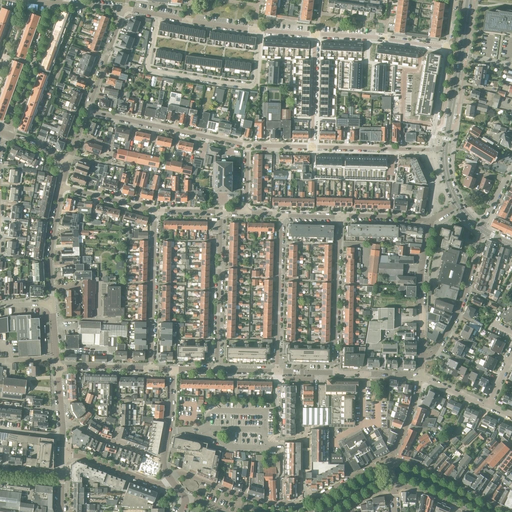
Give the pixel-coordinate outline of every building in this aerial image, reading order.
[(266,0),(264,15),(274,16),(276,0),(302,0),(300,20),(310,21),(313,0),(266,0)] [(407,0),(409,0),(410,1),(430,4),(430,5),(433,6),(429,37),(439,38),(444,4),(437,3),(437,0),(431,0),(432,0),(428,0),(397,0),(393,32),(403,33),(407,0)] [(0,23),(5,26),(11,11),(2,8),(0,13),(0,23)] [(486,12),(483,30),(483,31),(484,32),(500,34),(501,33),(501,32),(511,33),(511,31),(511,10),(511,11),(510,13),(500,11),(500,13),(487,12),(486,12)] [(58,20),(56,26),(64,29),(70,15),(61,12),(59,18),(58,17),(57,20),(58,20)] [(38,23),(37,23),(40,17),(31,14),(26,28),(35,31),(37,25),(38,23)] [(95,18),(94,20),(107,24),(109,19),(102,16),(100,20),(95,18)] [(128,24),(140,28),(143,20),(137,18),(136,21),(130,19),(128,24)] [(105,30),(107,24),(94,20),(93,22),(99,24),(98,27),(105,30)] [(140,28),(128,24),(126,29),(132,31),(131,34),(137,37),(140,28)] [(53,34),(51,40),(59,43),(64,29),(56,26),(53,32),(53,31),(52,34),(53,34)] [(91,29),(90,31),(103,35),(105,30),(98,27),(96,31),(91,29)] [(26,28),(21,42),(29,45),(32,39),(33,37),(32,37),(35,31),(26,28)] [(95,35),(94,38),(101,41),(103,35),(90,31),(89,33),(95,35)] [(124,35),(122,40),(134,45),(137,37),(131,34),(130,37),(124,35)] [(94,38),(92,44),(99,46),(101,41),(94,38)] [(48,48),(46,54),(54,57),(59,43),(51,40),(48,46),(47,48),(48,48)] [(126,48),(125,51),(131,53),(134,45),(122,40),(120,46),(126,48)] [(21,42),(16,56),(24,59),(27,53),(27,54),(28,51),(27,51),(29,45),(21,42)] [(92,44),(90,49),(97,52),(99,46),(92,44)] [(71,46),(68,54),(72,55),(76,56),(78,49),(71,46)] [(128,61),(131,53),(125,51),(124,54),(118,52),(116,57),(128,61)] [(42,62),(43,62),(40,68),(49,71),(54,57),(46,54),(43,60),(42,62)] [(82,58),(93,63),(95,58),(84,54),(83,54),(82,58)] [(419,99),(417,114),(427,116),(428,113),(430,113),(431,108),(429,108),(430,105),(431,105),(432,101),(431,101),(432,98),(431,97),(431,95),(432,95),(433,94),(431,94),(432,92),(433,92),(434,84),(433,84),(434,81),(435,81),(435,78),(436,75),(437,70),(437,68),(439,56),(437,56),(427,54),(424,73),(419,99)] [(116,57),(114,62),(120,64),(119,67),(125,70),(128,61),(116,57)] [(84,62),(83,65),(91,68),(93,63),(82,58),(81,58),(80,61),(84,62)] [(9,75),(18,78),(20,73),(21,73),(21,71),(20,70),(23,64),(14,61),(9,75)] [(475,72),(486,74),(487,69),(491,70),(492,66),(483,65),(483,68),(476,67),(476,70),(475,70),(475,72)] [(117,76),(119,76),(118,79),(126,80),(128,75),(120,73),(121,69),(113,67),(112,73),(117,75),(117,76)] [(88,78),(90,72),(77,68),(76,73),(88,78)] [(36,81),(34,87),(42,90),(47,76),(39,73),(36,79),(35,81),(36,81)] [(86,83),(76,79),(77,77),(69,74),(68,77),(71,78),(70,80),(77,82),(75,86),(84,89),(86,83)] [(9,75),(4,89),(13,93),(15,87),(16,87),(16,85),(15,84),(18,78),(9,75)] [(107,84),(115,85),(114,88),(120,90),(122,82),(116,80),(116,79),(108,77),(107,84)] [(484,87),(485,80),(475,78),(474,81),(473,84),(478,85),(478,86),(484,87)] [(57,82),(55,88),(62,90),(65,85),(57,82)] [(37,105),(42,90),(34,87),(31,93),(30,95),(31,95),(29,101),(37,105)] [(107,97),(109,98),(117,99),(120,100),(121,97),(117,96),(118,90),(105,87),(104,94),(108,95),(107,97)] [(216,88),(215,93),(217,94),(215,101),(222,103),(224,90),(216,88)] [(11,99),(10,99),(13,93),(4,89),(0,99),(0,104),(7,107),(10,101),(11,99)] [(73,94),(72,97),(80,100),(82,94),(74,91),(71,90),(69,93),(73,94)] [(239,90),(233,116),(241,117),(243,118),(248,92),(239,90)] [(471,97),(479,99),(480,92),(473,90),(471,97)] [(171,92),(167,108),(166,114),(167,114),(166,120),(169,120),(169,121),(171,122),(172,121),(174,112),(178,113),(178,112),(179,107),(180,99),(181,94),(171,92)] [(487,100),(486,105),(497,108),(499,103),(494,101),(495,94),(488,92),(487,100)] [(80,100),(72,97),(70,103),(78,106),(80,100)] [(137,102),(138,98),(137,98),(137,99),(129,97),(128,102),(130,103),(128,113),(134,114),(137,102)] [(390,97),(381,97),(381,109),(390,109),(390,97)] [(116,106),(116,104),(117,99),(109,98),(109,101),(101,99),(99,106),(107,108),(107,107),(110,108),(111,105),(116,106)] [(140,98),(138,98),(137,102),(140,103),(137,115),(143,116),(146,102),(140,100),(140,98)] [(190,101),(180,99),(179,107),(178,112),(181,113),(179,123),(185,124),(190,101)] [(166,114),(167,108),(161,107),(162,101),(158,100),(157,104),(154,118),(165,120),(166,114)] [(26,110),(23,116),(32,119),(37,105),(29,101),(26,107),(25,109),(26,110)] [(119,104),(119,105),(119,106),(118,107),(118,108),(117,110),(125,112),(127,102),(125,101),(125,105),(119,104)] [(70,111),(71,110),(76,111),(78,106),(70,103),(67,102),(65,106),(63,106),(62,109),(70,111)] [(144,116),(154,118),(157,104),(153,103),(152,108),(150,108),(149,109),(146,108),(144,116)] [(196,127),(197,119),(198,117),(196,117),(197,111),(193,110),(194,104),(190,103),(189,109),(188,115),(191,116),(189,125),(190,125),(190,126),(193,127),(193,126),(196,127)] [(278,139),(278,133),(280,133),(280,127),(280,108),(280,103),(267,103),(266,129),(271,129),(271,130),(270,131),(270,133),(271,133),(271,138),(272,139),(273,139),(274,138),(278,139)] [(466,116),(473,117),(475,106),(468,105),(466,116)] [(216,131),(223,133),(227,111),(228,109),(222,107),(219,119),(218,123),(217,131),(216,131)] [(348,114),(347,114),(347,119),(347,126),(351,126),(351,131),(350,131),(350,140),(356,140),(356,135),(358,135),(359,119),(359,118),(359,117),(359,115),(352,115),(352,107),(348,107),(348,114)] [(290,109),(280,108),(280,112),(280,127),(283,127),(283,139),(290,139),(290,109)] [(229,134),(232,122),(229,121),(230,112),(227,111),(223,133),(229,134)] [(201,120),(197,119),(196,127),(206,129),(208,121),(209,116),(209,114),(203,112),(201,120)] [(66,113),(64,119),(72,122),(74,116),(66,113)] [(206,129),(217,131),(218,123),(219,119),(213,118),(213,115),(209,114),(209,116),(208,121),(206,129)] [(254,127),(257,127),(257,138),(264,138),(264,120),(259,120),(259,115),(255,115),(255,120),(254,127)] [(27,133),(32,119),(23,116),(21,122),(20,121),(20,123),(21,124),(18,130),(27,133)] [(64,119),(61,118),(57,116),(56,119),(63,122),(62,124),(70,127),(72,122),(64,119)] [(340,126),(347,126),(347,119),(335,119),(335,126),(335,128),(335,132),(335,135),(337,135),(337,140),(343,140),(344,130),(340,130),(340,126)] [(242,128),(246,128),(244,137),(250,138),(252,128),(250,128),(252,122),(243,120),(242,128)] [(92,122),(88,134),(97,137),(96,140),(102,142),(103,139),(97,137),(100,130),(98,129),(99,125),(92,122)] [(232,122),(229,134),(240,136),(242,128),(237,127),(237,125),(231,124),(232,122)] [(391,141),(399,141),(399,132),(400,123),(392,123),(391,141)] [(42,127),(40,132),(47,134),(49,129),(50,130),(51,127),(43,124),(42,127)] [(54,124),(53,127),(68,133),(70,127),(62,124),(61,127),(54,124)] [(426,133),(423,133),(423,131),(418,131),(418,129),(419,129),(419,125),(415,125),(415,133),(415,135),(416,135),(416,142),(425,142),(425,136),(426,136),(426,133)] [(469,151),(473,153),(491,164),(494,161),(496,162),(496,161),(497,158),(498,158),(497,157),(498,152),(480,142),(482,138),(479,136),(482,131),(474,126),(470,133),(473,134),(471,137),(470,136),(464,147),(469,150),(469,151)] [(66,138),(68,133),(53,127),(52,130),(59,133),(58,135),(66,138)] [(359,140),(370,141),(370,131),(370,128),(359,127),(359,140)] [(117,137),(121,138),(122,129),(116,128),(114,137),(111,136),(109,145),(113,146),(114,140),(117,140),(117,137)] [(128,151),(130,143),(130,140),(128,139),(130,131),(122,129),(121,138),(124,139),(124,142),(126,142),(124,150),(128,151)] [(370,131),(370,141),(380,141),(381,132),(374,131),(370,131)] [(45,141),(46,138),(47,135),(47,134),(40,132),(37,139),(45,141)] [(138,144),(137,147),(140,148),(141,141),(143,133),(136,132),(134,140),(138,141),(138,144)] [(143,133),(141,141),(140,148),(142,148),(143,145),(144,142),(149,143),(150,135),(143,133)] [(415,142),(415,135),(415,133),(405,133),(405,141),(415,142)] [(509,137),(504,134),(504,135),(502,134),(499,137),(501,138),(499,142),(501,143),(501,144),(505,147),(506,146),(510,148),(511,144),(511,136),(510,136),(509,137)] [(58,138),(47,135),(46,138),(49,139),(48,142),(53,144),(52,145),(56,146),(55,147),(59,151),(61,151),(64,143),(57,141),(58,138)] [(156,144),(163,146),(165,138),(157,136),(156,144)] [(172,139),(165,138),(163,146),(170,147),(172,139)] [(85,150),(99,155),(102,146),(86,141),(86,142),(85,142),(84,144),(85,146),(84,149),(85,150)] [(177,149),(181,150),(181,152),(180,156),(183,156),(184,150),(186,142),(179,141),(177,149)] [(186,142),(184,150),(183,156),(186,157),(186,154),(187,154),(187,151),(192,152),(193,144),(186,142)] [(13,146),(9,156),(8,158),(13,160),(14,156),(15,156),(19,148),(13,146)] [(136,163),(139,154),(140,148),(137,147),(136,153),(128,151),(126,161),(136,163)] [(213,167),(212,188),(214,188),(214,192),(231,192),(231,188),(233,188),(234,167),(232,167),(232,163),(226,162),(225,160),(218,160),(218,156),(219,156),(221,150),(209,147),(208,154),(206,153),(203,165),(213,167)] [(19,148),(15,156),(20,159),(21,157),(24,151),(19,148)] [(118,149),(117,153),(116,159),(125,161),(127,151),(118,149)] [(21,157),(26,160),(29,153),(24,151),(21,157)] [(29,153),(26,160),(25,162),(31,164),(32,162),(35,155),(29,153)] [(149,156),(139,154),(136,163),(144,165),(147,166),(149,156)] [(160,158),(149,156),(147,166),(152,167),(158,168),(160,158)] [(279,164),(291,164),(291,156),(279,156),(279,164)] [(302,170),(302,165),(302,156),(294,156),(294,164),(291,164),(291,166),(291,170),(302,170)] [(192,167),(191,174),(191,176),(196,176),(198,168),(200,169),(202,160),(194,158),(192,166),(192,167)] [(395,180),(395,183),(398,184),(406,185),(407,185),(408,182),(409,174),(409,168),(411,158),(399,158),(398,158),(395,180)] [(409,168),(409,174),(413,172),(415,175),(413,176),(415,180),(416,179),(418,183),(426,184),(426,182),(423,174),(421,169),(419,164),(417,159),(416,159),(415,159),(415,158),(411,158),(409,168)] [(75,165),(88,170),(89,167),(92,168),(93,165),(79,160),(78,162),(77,163),(76,164),(75,165)] [(171,160),(171,162),(169,170),(180,173),(181,165),(182,163),(171,160)] [(462,174),(468,176),(469,176),(472,177),(476,167),(468,164),(467,168),(465,167),(462,174)] [(87,173),(88,170),(75,165),(75,166),(74,167),(75,168),(75,170),(74,172),(86,176),(89,176),(90,174),(87,173)] [(140,197),(146,199),(148,188),(145,188),(148,174),(151,174),(152,167),(147,166),(144,165),(142,172),(139,186),(142,187),(142,190),(140,197)] [(181,165),(180,173),(190,175),(192,167),(181,165)] [(37,179),(39,179),(55,183),(56,177),(48,176),(45,176),(45,173),(38,171),(37,179)] [(136,185),(139,186),(142,172),(136,171),(133,185),(130,184),(129,187),(127,194),(133,196),(135,188),(136,185)] [(291,171),(273,171),(273,179),(290,180),(291,171)] [(109,190),(109,186),(111,179),(107,178),(108,173),(103,172),(102,175),(101,180),(103,180),(102,188),(109,190)] [(111,179),(109,186),(109,190),(115,191),(117,184),(120,185),(121,182),(122,175),(120,174),(119,176),(117,176),(116,180),(111,179)] [(123,174),(122,175),(121,182),(124,183),(124,185),(123,185),(122,193),(127,194),(129,187),(126,186),(127,183),(129,175),(123,174)] [(80,184),(85,185),(87,179),(73,175),(72,176),(71,176),(71,177),(71,178),(72,179),(72,180),(80,183),(80,184)] [(158,186),(159,182),(161,176),(154,175),(151,189),(148,188),(146,199),(152,200),(154,192),(153,192),(154,189),(157,190),(158,186)] [(175,202),(181,202),(181,194),(178,194),(178,191),(178,176),(172,176),(172,184),(172,188),(172,191),(175,191),(175,194),(175,202)] [(476,179),(472,177),(469,176),(468,176),(467,179),(466,178),(463,185),(473,189),(476,179)] [(480,188),(485,190),(485,191),(486,192),(487,193),(488,192),(489,191),(492,184),(490,184),(491,180),(484,177),(480,188)] [(54,188),(55,183),(39,179),(39,182),(46,183),(46,186),(54,188)] [(181,194),(181,202),(187,202),(187,194),(187,191),(191,191),(191,180),(184,180),(184,191),(184,194),(181,194)] [(196,201),(197,201),(197,202),(200,202),(200,201),(205,201),(205,195),(204,195),(204,189),(197,189),(197,187),(195,187),(195,184),(192,184),(191,191),(195,191),(195,190),(196,190),(196,194),(196,201)] [(415,190),(414,192),(415,192),(418,193),(423,194),(423,193),(424,193),(424,194),(425,195),(425,194),(426,194),(427,188),(426,187),(419,186),(418,190),(415,190)] [(23,191),(29,192),(29,196),(32,197),(33,191),(33,188),(24,187),(23,191)] [(399,206),(400,201),(401,195),(399,195),(398,201),(394,200),(393,209),(399,210),(399,209),(399,207),(400,208),(400,207),(399,206)] [(406,210),(407,202),(402,201),(403,195),(401,195),(400,201),(399,206),(400,207),(400,208),(399,207),(399,209),(399,210),(406,210)] [(67,198),(66,204),(74,206),(91,207),(92,207),(92,202),(84,201),(84,204),(77,202),(77,204),(75,203),(75,200),(67,198)] [(416,204),(416,206),(421,207),(421,206),(422,206),(422,207),(423,208),(423,207),(424,207),(425,201),(417,199),(416,204)] [(510,209),(511,205),(511,204),(504,200),(502,205),(510,209)] [(90,214),(91,207),(74,206),(66,204),(65,210),(69,211),(73,210),(74,208),(78,209),(78,213),(90,214)] [(502,205),(499,210),(508,214),(510,209),(502,205)] [(109,215),(112,216),(114,209),(108,208),(107,215),(105,220),(108,220),(109,215)] [(120,211),(114,209),(112,216),(112,219),(114,219),(115,217),(118,218),(120,211)] [(48,218),(49,213),(35,210),(35,213),(40,214),(39,217),(48,218)] [(510,215),(508,214),(499,210),(497,215),(506,219),(507,216),(509,217),(510,215)] [(27,226),(28,220),(21,219),(21,214),(12,212),(11,219),(18,220),(18,222),(25,223),(25,226),(27,226)] [(129,220),(131,213),(125,212),(123,219),(122,223),(126,224),(127,220),(129,220)] [(64,215),(63,220),(77,222),(78,215),(72,213),(72,216),(64,215)] [(136,215),(134,225),(134,226),(136,227),(137,225),(140,225),(142,216),(136,215)] [(142,216),(140,225),(140,227),(143,228),(144,224),(146,225),(148,218),(142,216)] [(492,227),(506,233),(509,226),(509,225),(507,224),(508,222),(499,218),(498,220),(495,219),(492,227)] [(76,226),(77,222),(63,220),(62,225),(70,227),(69,230),(72,230),(78,229),(78,226),(76,226)] [(398,226),(350,224),(350,226),(347,226),(347,232),(346,232),(345,233),(345,234),(345,235),(347,236),(364,237),(364,240),(367,240),(367,237),(376,237),(376,240),(380,240),(380,237),(389,237),(389,240),(392,240),(393,237),(397,238),(398,226)] [(326,237),(326,242),(333,243),(333,227),(327,227),(327,226),(292,225),(292,226),(288,226),(288,237),(293,237),(293,240),(292,240),(292,242),(297,242),(297,240),(297,237),(306,237),(306,240),(305,240),(305,242),(310,242),(310,240),(309,240),(309,237),(318,237),(318,240),(318,242),(322,242),(322,240),(322,237),(326,237)] [(444,239),(442,246),(449,248),(448,252),(445,252),(442,257),(441,260),(443,260),(437,282),(442,283),(440,290),(436,289),(434,296),(442,298),(447,297),(456,300),(459,290),(460,290),(459,288),(469,254),(451,249),(452,246),(460,248),(462,241),(458,240),(459,237),(462,227),(455,225),(453,232),(451,230),(444,228),(442,235),(445,236),(445,239),(444,239)] [(61,233),(61,239),(79,238),(78,236),(88,236),(88,233),(93,233),(93,231),(78,230),(78,229),(72,230),(72,233),(61,233)] [(17,233),(17,231),(10,230),(9,236),(16,237),(16,240),(27,241),(27,239),(26,239),(26,238),(19,237),(20,234),(17,233)] [(79,247),(79,238),(61,239),(61,245),(72,244),(72,247),(79,247)] [(8,241),(8,248),(15,249),(15,246),(18,246),(18,243),(23,244),(23,242),(27,243),(27,241),(16,240),(16,242),(8,241)] [(487,240),(486,246),(497,249),(497,247),(495,246),(496,243),(487,240)] [(62,251),(62,256),(79,255),(82,255),(82,247),(79,247),(72,247),(72,250),(62,251)] [(15,252),(15,249),(8,248),(7,254),(16,256),(16,259),(24,259),(24,256),(18,256),(19,252),(15,252)] [(75,264),(84,264),(84,261),(83,261),(83,256),(79,257),(79,255),(62,256),(62,262),(73,261),(73,264),(75,264)] [(413,264),(413,257),(398,256),(388,256),(387,256),(379,256),(378,262),(377,268),(377,274),(376,275),(402,276),(403,264),(413,264)] [(483,262),(492,265),(494,259),(491,258),(484,256),(483,262)] [(34,270),(43,269),(43,263),(38,263),(37,262),(34,261),(34,270)] [(483,262),(481,267),(490,270),(492,265),(483,262)] [(489,275),(490,270),(481,267),(479,273),(489,275)] [(73,280),(83,280),(92,280),(92,271),(87,271),(62,272),(63,276),(73,276),(73,280)] [(479,273),(478,278),(487,281),(488,281),(490,276),(489,275),(479,273)] [(396,281),(396,283),(396,286),(403,286),(403,283),(415,284),(416,283),(416,281),(415,280),(415,277),(388,275),(388,280),(396,281)] [(478,278),(476,284),(486,286),(487,281),(478,278)] [(14,294),(20,294),(20,283),(20,282),(15,282),(15,279),(11,279),(11,283),(11,289),(14,289),(14,294)] [(28,287),(29,282),(29,279),(25,279),(25,282),(23,282),(23,284),(20,283),(20,294),(25,294),(25,289),(29,289),(29,287),(28,287)] [(92,280),(83,280),(83,306),(87,306),(87,310),(83,310),(83,315),(83,318),(92,318),(92,309),(94,309),(94,294),(96,294),(96,281),(96,280),(92,280)] [(34,287),(29,287),(29,289),(29,293),(30,293),(30,296),(37,296),(37,285),(37,282),(35,282),(34,282),(34,287)] [(485,287),(486,286),(476,284),(475,284),(474,287),(475,287),(474,289),(484,292),(484,291),(485,291),(486,287),(485,287)] [(120,286),(116,286),(107,286),(107,297),(103,297),(103,316),(124,316),(124,308),(120,308),(120,286)] [(415,286),(403,286),(396,286),(398,286),(398,290),(404,291),(404,289),(406,289),(406,296),(415,297),(415,292),(415,291),(415,290),(415,289),(415,286)] [(75,315),(83,315),(83,310),(87,310),(87,306),(83,306),(80,306),(79,304),(77,304),(77,297),(75,297),(75,290),(67,290),(67,298),(66,298),(67,316),(75,316),(75,315)] [(484,300),(475,296),(472,302),(481,307),(484,300)] [(434,307),(452,313),(454,305),(436,299),(434,307)] [(467,310),(464,315),(471,318),(476,308),(472,307),(471,308),(468,307),(467,307),(466,309),(467,310)] [(393,310),(393,308),(381,308),(371,308),(371,312),(378,312),(377,319),(377,321),(369,321),(368,329),(380,329),(393,329),(393,310)] [(443,316),(450,320),(452,315),(445,312),(434,309),(433,313),(443,316)] [(433,313),(428,312),(428,320),(439,322),(439,321),(440,315),(433,313)] [(511,319),(506,312),(500,315),(506,323),(511,319)] [(17,341),(18,341),(18,357),(41,356),(40,340),(39,318),(31,319),(30,315),(7,316),(7,317),(0,318),(0,333),(8,332),(8,333),(17,332),(17,341)] [(448,325),(450,320),(443,316),(441,321),(448,325)] [(428,320),(427,327),(439,333),(442,334),(447,325),(439,321),(439,322),(428,320)] [(80,333),(100,334),(100,324),(100,322),(78,321),(78,328),(80,328),(80,333)] [(130,344),(135,344),(139,345),(143,345),(145,345),(146,322),(130,322),(130,324),(134,324),(134,331),(130,331),(130,336),(134,336),(134,342),(130,342),(130,344)] [(160,345),(162,345),(166,345),(170,345),(175,346),(175,343),(171,343),(172,337),(176,337),(176,332),(172,332),(172,325),(176,326),(176,323),(161,323),(160,345)] [(78,333),(78,335),(78,340),(82,340),(82,344),(100,345),(100,346),(116,346),(116,343),(117,343),(117,337),(127,337),(127,325),(100,324),(100,334),(80,333),(78,333)] [(481,327),(474,324),(472,328),(466,325),(463,330),(473,335),(475,330),(479,332),(482,328),(481,327)] [(439,333),(427,327),(427,338),(435,342),(439,333)] [(380,340),(380,329),(368,329),(366,343),(377,343),(380,340)] [(415,340),(415,331),(415,329),(410,329),(410,331),(396,332),(396,335),(404,335),(404,340),(415,340)] [(464,341),(465,342),(473,345),(475,347),(477,343),(472,341),(473,339),(471,338),(473,335),(463,330),(460,336),(465,338),(464,341)] [(494,341),(493,344),(502,348),(505,343),(499,340),(500,337),(490,333),(488,336),(493,338),(493,340),(494,341)] [(79,349),(78,340),(78,335),(65,335),(65,349),(79,349)] [(226,360),(266,361),(266,353),(269,353),(269,352),(272,352),(272,340),(261,339),(261,342),(266,342),(266,349),(261,349),(261,345),(258,344),(258,349),(248,348),(248,344),(245,344),(244,348),(235,348),(235,344),(231,344),(231,348),(226,348),(226,360)] [(177,358),(204,359),(204,352),(207,352),(207,351),(209,351),(210,340),(204,340),(204,347),(199,347),(199,343),(195,343),(195,347),(186,347),(186,343),(182,343),(182,347),(177,347),(177,358)] [(398,343),(397,343),(397,348),(415,348),(415,342),(404,342),(404,340),(398,340),(398,343)] [(328,362),(329,346),(289,345),(289,342),(284,342),(283,353),(286,353),(286,354),(289,354),(288,361),(289,361),(328,362)] [(458,342),(455,347),(464,352),(467,347),(471,349),(473,345),(465,342),(464,345),(458,342)] [(382,343),(382,353),(385,353),(397,354),(409,355),(412,355),(415,355),(415,348),(397,348),(397,343),(382,343)] [(482,350),(485,351),(492,354),(494,351),(500,354),(502,348),(493,344),(492,347),(490,347),(489,348),(484,346),(482,350)] [(464,352),(455,347),(452,353),(458,356),(457,359),(468,364),(470,361),(462,357),(464,352)] [(487,356),(485,361),(495,365),(497,360),(491,357),(492,354),(485,351),(483,354),(487,356)] [(344,353),(344,357),(343,365),(346,365),(346,367),(358,367),(358,366),(362,366),(364,354),(357,354),(353,354),(344,353)] [(379,369),(382,369),(382,353),(379,353),(379,357),(378,359),(373,359),(373,367),(379,367),(379,369)] [(385,359),(385,353),(382,353),(382,369),(385,369),(385,368),(391,368),(391,359),(385,359)] [(400,370),(400,360),(400,358),(400,360),(391,359),(391,368),(397,368),(397,370),(400,370)] [(403,368),(409,369),(409,360),(402,360),(403,358),(400,358),(400,360),(400,370),(403,370),(403,368)] [(456,377),(458,373),(461,366),(458,364),(458,363),(450,359),(447,366),(452,368),(451,369),(453,370),(451,375),(456,377)] [(492,371),(495,365),(485,361),(483,366),(479,364),(477,368),(485,371),(486,368),(492,371)] [(36,363),(27,363),(27,367),(29,367),(30,376),(36,376),(38,376),(37,376),(39,376),(39,375),(40,375),(40,371),(39,371),(39,366),(36,367),(36,363)] [(467,383),(469,379),(473,370),(472,370),(471,374),(466,372),(467,368),(461,366),(458,373),(464,376),(462,381),(467,383)] [(0,392),(2,392),(2,397),(22,399),(22,393),(25,393),(26,390),(29,390),(30,385),(26,384),(27,381),(6,378),(7,370),(3,369),(3,368),(0,367),(0,392)] [(477,389),(479,384),(482,377),(481,380),(476,378),(479,372),(473,370),(469,379),(475,381),(472,386),(477,389)] [(96,374),(97,373),(92,373),(92,374),(90,374),(90,382),(100,382),(100,375),(96,374)] [(100,375),(100,382),(110,383),(110,375),(109,375),(109,374),(104,374),(104,375),(100,375)] [(489,380),(482,377),(479,384),(485,387),(483,392),(488,395),(492,386),(487,383),(489,380)] [(313,408),(303,408),(303,424),(330,425),(330,424),(331,424),(343,424),(354,424),(354,420),(353,420),(354,400),(354,396),(355,396),(356,395),(356,394),(356,393),(357,393),(357,392),(357,386),(358,386),(358,382),(357,382),(357,380),(353,380),(348,380),(347,380),(343,380),(342,380),(337,380),(336,380),(331,380),(326,380),(326,384),(325,384),(325,385),(319,385),(318,408),(313,408)] [(403,381),(402,387),(405,387),(404,393),(411,394),(412,385),(406,384),(406,381),(403,381)] [(280,385),(280,392),(295,392),(295,387),(289,387),(289,384),(282,384),(282,385),(280,385)] [(305,384),(303,384),(303,394),(314,394),(314,387),(311,387),(311,384),(305,384)] [(67,391),(68,399),(76,399),(76,393),(79,393),(79,391),(76,392),(76,390),(67,391)] [(424,399),(422,403),(431,407),(433,403),(435,405),(437,402),(443,405),(446,399),(439,396),(440,395),(430,390),(425,400),(424,399)] [(294,403),(295,392),(280,392),(280,403),(294,403)] [(508,404),(511,397),(509,395),(510,393),(507,392),(502,401),(508,404)] [(93,395),(91,394),(88,393),(84,402),(90,404),(93,395)] [(314,394),(303,394),(303,404),(303,408),(313,408),(313,404),(313,401),(316,401),(316,394),(314,394)] [(400,403),(402,403),(410,404),(412,395),(404,394),(403,399),(400,398),(399,403),(400,403)] [(29,402),(32,402),(32,405),(42,406),(42,400),(35,399),(36,396),(26,395),(26,398),(30,399),(29,402)] [(447,406),(453,409),(456,402),(450,399),(447,406)] [(155,408),(154,411),(163,412),(164,405),(152,404),(152,401),(144,401),(144,404),(151,405),(151,406),(151,407),(152,408),(155,408)] [(462,404),(456,402),(453,409),(456,410),(454,413),(457,414),(462,404)] [(78,419),(88,409),(89,406),(82,403),(70,403),(71,412),(73,412),(78,419)] [(413,419),(417,420),(418,418),(419,418),(419,416),(424,418),(427,409),(418,406),(413,419)] [(467,415),(470,416),(473,410),(467,407),(464,415),(467,416),(467,415)] [(294,419),(294,408),(280,408),(280,419),(294,419)] [(30,414),(30,416),(29,419),(31,419),(31,420),(32,420),(37,421),(37,418),(42,419),(42,417),(47,418),(48,412),(30,410),(30,414)] [(479,412),(473,410),(470,416),(473,418),(472,420),(475,422),(479,412)] [(79,421),(84,425),(92,414),(90,412),(88,411),(79,421)] [(392,418),(394,418),(404,422),(407,415),(402,414),(402,413),(396,412),(395,415),(393,415),(392,418)] [(482,422),(488,425),(491,418),(485,415),(484,418),(483,417),(481,421),(482,422)] [(419,418),(418,418),(417,420),(413,419),(412,423),(413,424),(413,426),(416,427),(433,427),(436,418),(423,418),(424,418),(419,416),(419,418)] [(401,428),(404,422),(394,418),(392,427),(393,428),(394,426),(401,428)] [(497,420),(491,418),(488,425),(494,427),(497,420)] [(88,428),(92,431),(97,423),(90,419),(87,423),(90,425),(88,428)] [(280,419),(280,429),(294,429),(294,419),(280,419)] [(48,423),(47,423),(33,421),(32,426),(30,426),(29,430),(37,431),(37,427),(47,428),(48,423)] [(499,429),(505,432),(508,425),(502,422),(499,429)] [(100,430),(102,431),(103,427),(97,423),(92,431),(97,434),(100,430)] [(102,431),(101,436),(111,439),(112,433),(108,432),(110,428),(104,426),(103,427),(102,431)] [(117,440),(126,443),(129,434),(128,437),(125,435),(127,429),(128,429),(128,430),(130,430),(130,427),(126,427),(121,426),(117,440)] [(449,426),(445,431),(449,435),(454,430),(449,426)] [(87,447),(87,446),(91,438),(86,435),(81,433),(81,432),(77,429),(71,432),(71,444),(80,448),(82,444),(87,447)] [(330,456),(329,456),(329,429),(312,429),(312,433),(307,433),(307,436),(312,436),(312,472),(309,472),(309,483),(312,483),(312,488),(318,488),(318,486),(323,486),(323,483),(329,483),(329,480),(334,480),(334,478),(339,478),(339,475),(345,475),(345,464),(330,464),(330,456)] [(417,432),(410,429),(401,447),(408,451),(409,450),(417,432)] [(473,429),(461,441),(465,446),(478,434),(473,429)] [(377,457),(371,447),(362,430),(343,441),(344,442),(340,446),(354,470),(357,470),(363,467),(365,463),(377,457)] [(394,444),(398,434),(391,431),(388,442),(392,444),(394,444)] [(0,439),(2,440),(1,445),(6,445),(7,441),(8,433),(0,432),(0,439)] [(12,441),(11,446),(16,447),(17,442),(18,434),(8,433),(7,441),(12,441)] [(422,443),(430,438),(427,433),(419,438),(422,443)] [(27,448),(27,443),(28,441),(28,436),(18,434),(17,442),(22,442),(21,447),(27,448)] [(134,436),(129,434),(126,443),(131,445),(134,436)] [(136,446),(141,448),(144,440),(141,439),(142,436),(140,435),(139,438),(136,446)] [(25,465),(53,469),(53,442),(53,439),(29,436),(28,441),(27,443),(37,444),(37,445),(38,445),(37,459),(35,459),(35,458),(26,457),(25,465)] [(131,445),(136,446),(139,438),(134,436),(131,445)] [(171,447),(177,449),(185,450),(185,453),(187,453),(192,454),(192,457),(189,471),(215,482),(216,479),(218,471),(216,471),(218,460),(220,461),(220,456),(221,456),(222,451),(220,451),(221,451),(206,447),(205,446),(204,446),(203,446),(202,446),(202,447),(201,447),(202,442),(190,439),(190,440),(184,439),(185,438),(183,438),(181,437),(180,437),(180,436),(179,436),(178,436),(177,437),(176,437),(175,437),(175,438),(174,438),(174,439),(173,439),(173,440),(172,441),(171,447)] [(95,440),(91,438),(87,446),(91,448),(95,440)] [(381,441),(371,447),(377,457),(378,458),(390,451),(388,448),(392,444),(388,442),(386,444),(382,438),(380,439),(381,441)] [(419,445),(416,449),(421,452),(424,448),(426,446),(426,447),(436,440),(435,438),(430,438),(422,443),(421,443),(419,445)] [(495,439),(487,447),(492,451),(499,443),(495,439)] [(149,442),(144,440),(141,448),(146,450),(149,442)] [(490,454),(485,459),(493,467),(510,449),(505,445),(502,441),(490,455),(490,454)] [(100,452),(104,443),(99,442),(96,450),(100,452)] [(283,442),(283,475),(293,475),(293,478),(297,478),(297,475),(300,475),(300,442),(283,442)] [(442,442),(428,456),(433,460),(446,446),(445,445),(442,442)] [(105,459),(106,457),(108,451),(117,454),(119,447),(106,444),(102,458),(105,459)] [(396,457),(410,460),(415,452),(409,450),(408,451),(401,447),(396,457)] [(174,465),(181,468),(184,455),(185,453),(185,450),(177,449),(176,456),(174,455),(174,459),(175,459),(174,465)] [(415,451),(415,452),(410,460),(421,463),(426,455),(423,454),(421,453),(421,452),(416,449),(415,451)] [(489,453),(491,452),(488,449),(473,465),(477,469),(484,461),(485,459),(490,454),(489,453)] [(223,452),(222,451),(221,456),(220,456),(220,461),(222,462),(232,463),(233,463),(233,457),(232,457),(232,453),(223,452)] [(432,468),(437,470),(449,457),(448,457),(449,456),(448,455),(447,454),(447,453),(446,453),(445,453),(445,454),(444,454),(432,468)] [(343,457),(341,457),(341,454),(332,454),(332,462),(343,462),(343,457)] [(457,465),(456,467),(449,476),(458,480),(466,469),(473,459),(467,454),(457,465)] [(256,455),(256,459),(255,464),(254,472),(263,473),(263,467),(263,455),(256,455)] [(428,466),(433,460),(428,456),(422,463),(428,466)] [(444,473),(449,476),(456,467),(454,465),(459,460),(459,461),(461,458),(460,456),(457,459),(456,461),(450,467),(444,473)] [(144,457),(139,470),(150,473),(154,463),(144,457)] [(449,457),(437,470),(443,473),(450,464),(447,461),(450,458),(449,457)] [(511,464),(505,459),(502,463),(509,468),(511,465),(511,464)] [(263,480),(268,480),(276,480),(276,477),(276,474),(276,470),(276,460),(271,460),(271,467),(263,467),(263,473),(263,480)] [(74,487),(86,487),(86,485),(82,485),(82,483),(81,483),(81,478),(79,478),(80,474),(82,473),(85,474),(84,474),(85,475),(85,476),(104,482),(104,483),(124,490),(127,481),(107,474),(88,467),(89,465),(85,464),(84,464),(84,463),(80,462),(79,462),(77,461),(71,465),(71,468),(71,469),(70,473),(71,473),(71,474),(70,474),(70,478),(73,478),(73,480),(72,480),(72,483),(72,485),(74,485),(74,487)] [(484,461),(474,471),(478,474),(487,463),(484,461)] [(502,463),(499,467),(506,472),(509,468),(502,463)] [(223,478),(221,485),(231,489),(232,486),(233,483),(233,480),(231,480),(232,470),(229,470),(229,472),(228,472),(228,478),(224,477),(223,478)] [(242,485),(241,484),(242,484),(242,483),(241,482),(241,481),(240,480),(239,479),(238,479),(238,470),(232,470),(231,480),(233,480),(233,483),(232,486),(231,489),(241,492),(242,485)] [(466,474),(462,482),(465,484),(472,474),(468,471),(466,474)] [(480,475),(478,474),(474,471),(472,474),(465,484),(471,487),(480,475)] [(263,489),(263,480),(263,473),(254,472),(254,477),(249,477),(249,485),(247,493),(263,498),(263,489)] [(476,490),(485,477),(481,474),(480,475),(471,487),(472,487),(476,489),(476,490)] [(483,493),(489,497),(497,485),(499,483),(497,481),(500,476),(497,474),(492,482),(491,481),(483,493)] [(297,483),(297,478),(293,478),(293,475),(283,475),(283,477),(280,477),(280,492),(281,492),(281,498),(290,498),(290,494),(294,494),(294,483),(297,483)] [(489,480),(485,477),(476,490),(480,492),(489,480)] [(268,495),(269,499),(277,501),(276,482),(276,480),(268,480),(268,492),(268,493),(268,494),(268,495)] [(121,506),(152,506),(156,492),(129,483),(121,506)] [(0,508),(32,511),(53,511),(52,507),(52,487),(36,484),(33,504),(20,503),(21,491),(0,488),(0,508)] [(501,484),(491,498),(496,500),(501,492),(499,491),(501,488),(503,489),(504,487),(502,485),(502,484),(501,484)] [(506,489),(498,502),(504,505),(508,497),(507,497),(510,490),(511,489),(508,487),(506,490),(506,489)] [(417,494),(409,494),(409,502),(416,502),(417,494)] [(424,511),(428,496),(424,494),(422,495),(418,511),(424,511)] [(384,496),(378,497),(379,507),(379,509),(387,508),(386,502),(384,502),(384,496)] [(429,511),(430,511),(432,511),(433,507),(435,498),(428,496),(424,511),(429,511)] [(449,511),(451,508),(446,506),(447,504),(442,502),(441,504),(438,502),(435,511),(449,511)]
